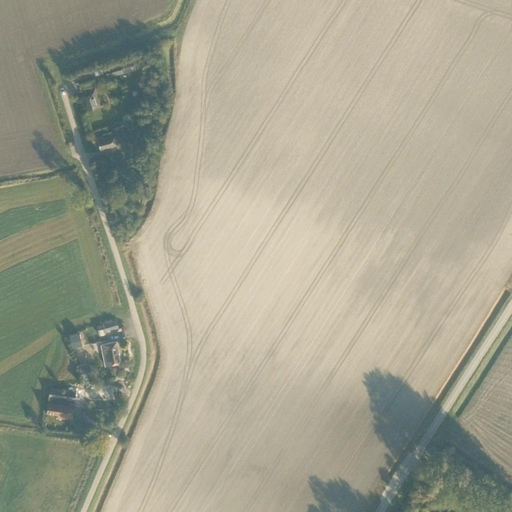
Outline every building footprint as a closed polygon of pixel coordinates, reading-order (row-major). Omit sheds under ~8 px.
[(133,58),(121,62),(125,73),(136,69),(133,58)] [(124,72),(121,63),(105,67),(109,77),(124,72)] [(82,82),(83,87),(94,84),(92,79),(82,82)] [(101,105),(95,88),(83,92),(88,109),(101,105)] [(146,108),(135,111),(137,117),(147,114),(146,108)] [(129,112),(122,114),(124,120),(131,118),(129,112)] [(145,129),(142,121),(133,123),(136,132),(145,129)] [(126,134),(123,125),(114,128),(115,130),(102,134),(103,136),(98,138),(101,149),(119,144),(117,137),(126,134)] [(114,328),(119,327),(117,319),(113,320),(104,323),(106,330),(114,328)] [(104,323),(97,325),(99,335),(106,333),(106,330),(104,323)] [(70,338),(72,346),(81,343),(79,335),(70,338)] [(101,344),(106,365),(121,362),(116,341),(101,344)] [(87,372),(86,363),(79,364),(80,373),(87,372)] [(122,398),(121,383),(97,384),(97,399),(122,398)] [(58,417),(72,419),(75,400),(76,391),(51,387),(47,412),(58,414),(58,417)] [(70,431),(88,433),(89,427),(71,424),(70,431)]
